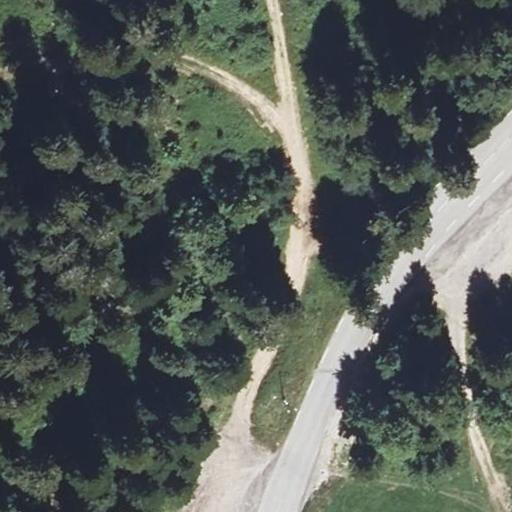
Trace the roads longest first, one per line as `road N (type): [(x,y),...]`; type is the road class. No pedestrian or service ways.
road 1 (track): [(261,511),(247,495),(236,427),(289,298),(304,234),(303,181),(265,0)]
road 2 (secondary): [(278,511),(383,283),(511,127)]
road 3 (track): [(433,217),(456,384),(500,511)]
road 4 (track): [(338,511),(375,480),(448,470),(511,415)]
